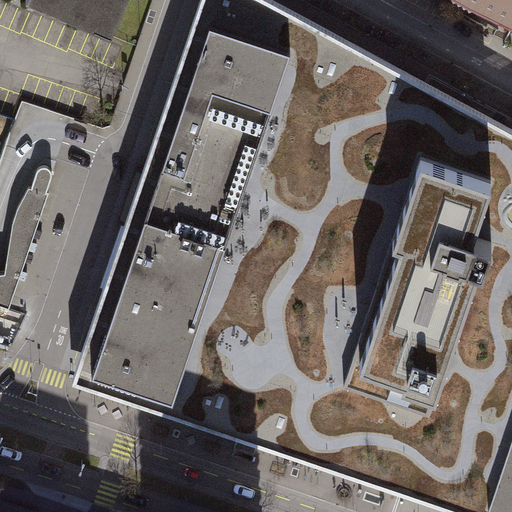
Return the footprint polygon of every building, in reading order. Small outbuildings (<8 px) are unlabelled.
[(26,0),(25,4),(113,41),(115,37),(130,0),(26,0)] [(273,0),(201,0),(75,375),(404,486),(481,511),(511,511),(511,128),(412,75),(273,0)] [(274,0),(336,27),(342,15),(308,0),(274,0)] [(511,0),(459,0),(511,25),(511,0)] [(0,270),(0,302),(9,305),(48,190),(45,190),(51,174),(52,171),(51,168),(50,166),(48,164),(46,163),(44,163),(41,163),(39,164),(37,167),(32,185),(29,184),(18,205),(13,219),(8,252),(4,270),(0,270)]
